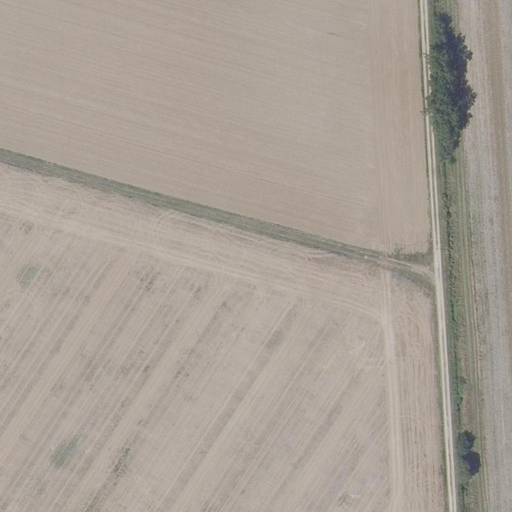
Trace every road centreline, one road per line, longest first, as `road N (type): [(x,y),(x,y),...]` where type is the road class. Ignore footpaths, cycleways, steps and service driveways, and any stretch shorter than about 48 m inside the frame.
road 1 (track): [(428,0),(456,511)]
road 2 (track): [(0,154),(443,281)]
